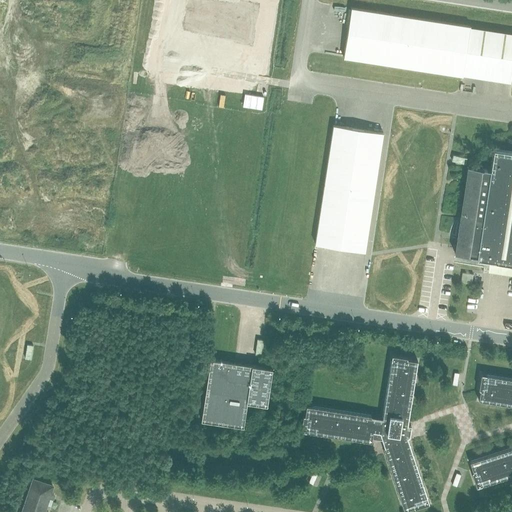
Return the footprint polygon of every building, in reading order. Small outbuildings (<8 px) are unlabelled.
[(463,75),(463,74),(470,27),(470,25),(351,7),(344,57),(463,75)] [(511,80),(511,33),(470,27),(463,74),(511,82),(511,80)] [(383,132),(334,124),(333,124),(315,243),(365,251),(383,132)] [(477,259),(511,264),(511,151),(494,149),(491,169),(468,166),(467,172),(468,172),(458,238),(457,246),(456,252),(455,252),(455,253),(477,257),(477,259)] [(453,155),(453,157),(452,160),(465,164),(467,158),(453,155)] [(461,282),(472,283),(473,274),(462,272),(461,282)] [(262,355),(264,340),(257,339),(255,354),(262,355)] [(27,344),(25,358),(31,359),(33,345),(27,344)] [(409,435),(411,425),(407,424),(418,360),(407,358),(407,357),(392,354),(382,417),(371,416),(371,415),(306,405),(305,415),(303,415),(301,430),(371,441),(372,436),(382,437),(385,446),(383,447),(404,509),(414,506),(414,508),(429,503),(407,436),(409,435)] [(210,358),(201,420),(243,426),(247,402),(267,404),(272,368),(210,358)] [(511,378),(481,373),(479,389),(480,389),(478,399),(511,404),(511,447),(470,461),(473,471),(471,471),(476,486),(511,474),(511,378)] [(52,499),(53,495),(54,494),(50,493),(52,486),(34,480),(22,511),(43,511),(48,498),(52,499)]
